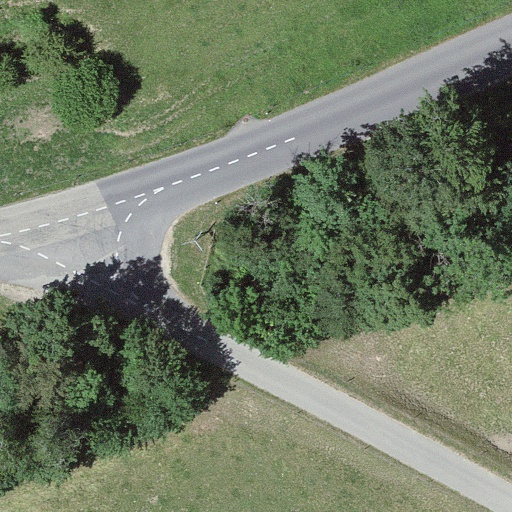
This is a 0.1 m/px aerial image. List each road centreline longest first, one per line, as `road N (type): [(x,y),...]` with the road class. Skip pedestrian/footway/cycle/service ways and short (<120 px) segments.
road 1 (unclassified): [(511,511),(26,234)]
road 2 (tertiary): [(26,234),(235,168),(511,45)]
